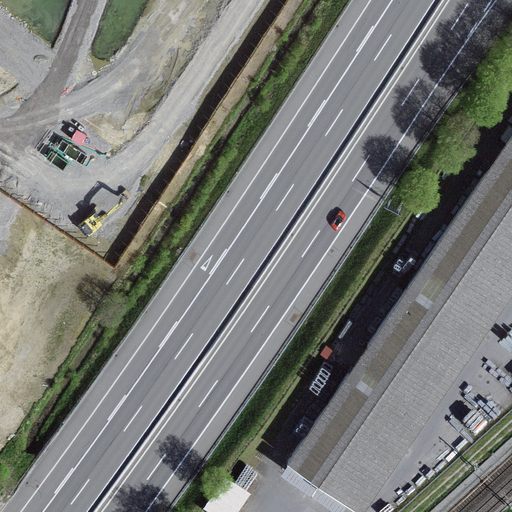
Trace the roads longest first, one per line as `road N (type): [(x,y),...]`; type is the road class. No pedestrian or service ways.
road 1 (motorway): [(412,0),(64,511)]
road 2 (motorway): [(123,511),(469,0)]
